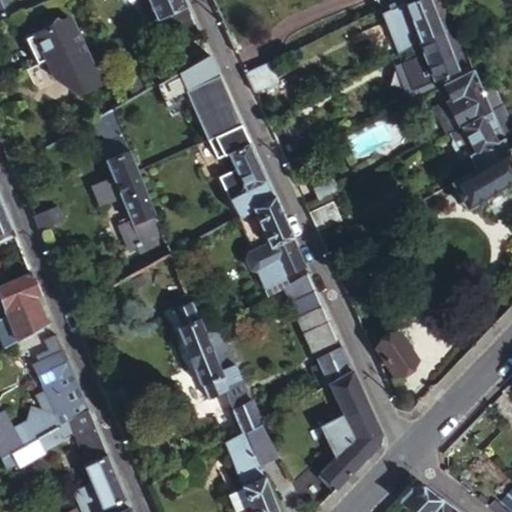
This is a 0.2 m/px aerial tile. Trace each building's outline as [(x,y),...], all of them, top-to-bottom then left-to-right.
[(186,0),(146,0),(156,21),(190,7),(186,0)] [(381,11),(404,0),(366,0),(373,14),(381,11)] [(421,46),(457,30),(444,0),(404,0),(381,11),(383,18),(389,15),(395,31),(411,24),(420,46),(421,46)] [(0,18),(13,13),(8,2),(0,5),(0,4),(0,18)] [(183,30),(197,23),(192,12),(178,18),(183,30)] [(67,17),(21,40),(34,67),(42,62),(52,82),(65,75),(76,97),(101,85),(67,17)] [(472,67),(464,47),(457,30),(421,46),(420,46),(424,54),(392,69),(405,99),(437,84),(472,67)] [(233,103),(212,56),(180,73),(188,91),(192,89),(220,152),(249,140),(238,114),(226,119),(221,108),(233,103)] [(282,81),(272,59),(244,72),(255,95),(282,81)] [(439,90),(446,87),(475,73),(472,67),(437,84),(439,90)] [(475,73),(446,87),(453,102),(435,110),(449,138),(461,132),(486,120),(493,116),(483,93),(475,73)] [(65,75),(52,82),(76,97),(65,75)] [(132,96),(144,89),(140,82),(128,88),(132,96)] [(483,93),(493,116),(504,111),(495,88),(483,93)] [(226,119),(238,114),(233,103),(221,108),(226,119)] [(162,233),(113,110),(99,118),(105,133),(101,135),(110,159),(105,161),(111,179),(92,188),(100,207),(121,200),(131,226),(127,228),(133,245),(162,233)] [(510,155),(511,153),(511,128),(504,111),(493,116),(504,142),(510,155)] [(504,142),(493,116),(486,120),(498,145),(504,142)] [(498,162),(510,155),(504,142),(498,145),(486,120),(461,132),(474,159),(465,163),(471,178),(498,162)] [(449,138),(447,139),(449,144),(448,148),(451,155),(455,157),(459,166),(465,163),(474,159),(461,132),(449,138)] [(250,210),(274,197),(251,144),(227,155),(242,190),(227,198),(237,218),(250,210)] [(511,153),(510,155),(498,162),(471,178),(449,191),(460,212),(511,182),(511,153)] [(324,168),(307,177),(318,200),(335,191),(324,168)] [(274,197),(250,210),(265,244),(280,277),(305,266),(274,197)] [(330,202),(307,212),(317,233),(339,223),(330,202)] [(0,232),(9,228),(0,205),(0,232)] [(55,207),(30,217),(38,235),(62,225),(55,207)] [(250,210),(237,218),(251,250),(265,244),(250,210)] [(280,277),(265,244),(251,250),(246,253),(243,260),(247,269),(254,272),(255,271),(263,289),(275,284),(273,280),(280,277)] [(81,268),(56,279),(66,303),(90,292),(81,268)] [(309,276),(281,290),(309,356),(339,342),(309,276)] [(0,301),(14,341),(43,325),(31,297),(37,293),(30,277),(0,288),(0,301)] [(225,391),(200,332),(188,300),(167,310),(202,401),(225,391)] [(216,324),(200,332),(225,391),(232,409),(241,431),(260,421),(264,418),(261,412),(255,415),(216,324)] [(59,346),(54,335),(47,338),(48,338),(52,349),(59,346)] [(394,373),(410,360),(392,336),(376,348),(394,373)] [(52,349),(48,338),(43,340),(44,343),(32,349),(30,364),(34,362),(60,350),(59,346),(52,349)] [(326,383),(351,370),(341,347),(316,359),(318,365),(326,383)] [(66,421),(86,410),(60,350),(34,362),(43,384),(39,387),(51,414),(46,413),(29,408),(23,423),(11,430),(18,446),(54,427),(66,421)] [(34,389),(39,387),(43,384),(34,362),(30,364),(23,367),(33,390),(34,389)] [(326,383),(318,365),(309,368),(317,389),(326,383)] [(316,472),(334,489),(377,446),(379,432),(351,370),(326,383),(349,438),(316,472)] [(51,414),(39,387),(34,389),(46,413),(51,414)] [(0,410),(0,455),(18,446),(11,430),(2,410),(0,410)] [(100,511),(123,499),(116,482),(86,410),(66,421),(73,438),(86,468),(83,470),(88,484),(100,511)] [(61,443),(73,438),(66,421),(54,427),(61,443)] [(260,421),(241,431),(248,449),(268,441),(260,421)] [(18,446),(0,455),(0,456),(5,467),(17,461),(19,465),(61,443),(54,427),(18,446)] [(273,511),(248,449),(241,431),(221,442),(241,491),(248,507),(250,511),(273,511)] [(97,511),(100,511),(88,484),(69,494),(76,508),(78,511),(97,511)] [(452,511),(450,510),(417,484),(406,486),(393,500),(407,511),(452,511)] [(236,511),(248,507),(241,491),(229,497),(234,511),(236,511)] [(128,511),(123,499),(100,511),(128,511)]
